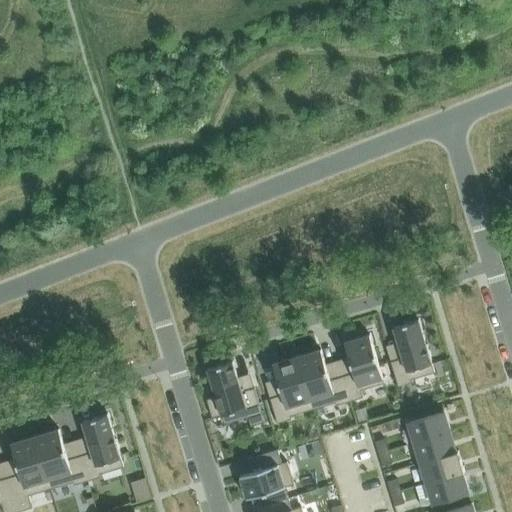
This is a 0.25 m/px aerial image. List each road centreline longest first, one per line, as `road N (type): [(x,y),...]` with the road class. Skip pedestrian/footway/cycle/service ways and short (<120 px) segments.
road 1 (track): [(0,390),(511,240)]
road 2 (residential): [(448,122),(140,242)]
road 3 (residential): [(140,242),(219,511)]
road 4 (residential): [(448,122),(511,331)]
road 5 (residential): [(140,242),(0,296)]
